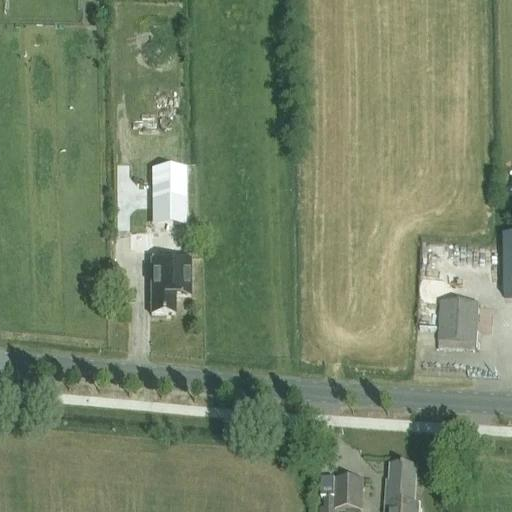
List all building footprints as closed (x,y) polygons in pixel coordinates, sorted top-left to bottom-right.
[(182,173),(150,174),(150,230),(182,229),(182,173)] [(511,237),(501,237),(502,297),(511,297),(511,237)] [(175,299),(179,299),(190,299),(190,275),(190,260),(151,261),(151,274),(151,317),(175,317),(175,299)] [(476,347),(477,307),(441,305),(439,345),(476,347)] [(414,507),(417,470),(391,468),(389,493),(386,492),(384,511),(418,511),(419,507),(414,507)] [(362,511),(364,481),(335,480),(335,483),(322,483),(322,499),(324,499),(324,509),(320,509),(319,511),(333,511),(334,511),(339,511),(362,511)]
